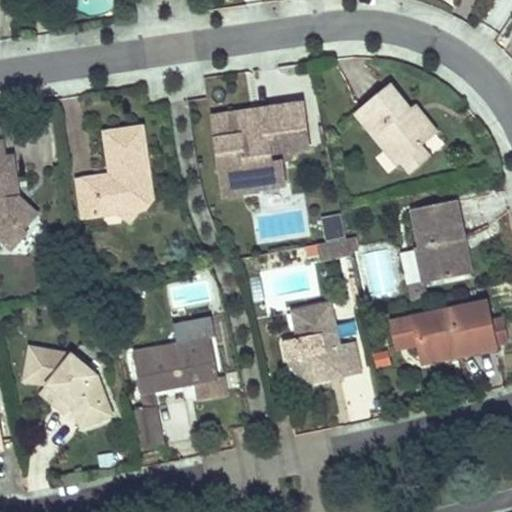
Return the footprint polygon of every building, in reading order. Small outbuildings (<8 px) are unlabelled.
[(354,121),(397,171),(401,167),(410,159),(420,151),(428,144),(408,120),(412,116),(390,90),(354,121)] [(279,119),(262,122),(263,128),(254,130),(251,120),(213,128),(230,206),(263,199),(263,196),(289,191),(284,168),(275,170),(270,151),(285,148),(286,153),(292,151),(293,157),(311,153),(301,109),(278,114),(279,119)] [(408,120),(428,144),(437,136),(416,113),(412,116),(408,120)] [(278,114),(251,120),(254,130),(263,128),(262,122),(279,119),(278,114)] [(144,132),(107,137),(111,171),(121,181),(114,188),(108,180),(77,184),(82,222),(98,220),(118,217),(128,205),(140,214),(148,213),(155,203),(154,197),(142,188),(140,177),(150,175),(144,132)] [(3,145),(0,145),(0,245),(12,256),(28,238),(25,234),(39,218),(20,200),(14,160),(6,161),(3,145)] [(286,153),(285,148),(270,151),(275,170),(284,168),(295,166),(293,157),(292,151),(286,153)] [(411,178),(429,162),(420,151),(410,159),(401,167),(411,178)] [(111,171),(108,180),(114,188),(121,181),(111,171)] [(150,175),(140,177),(142,188),(154,197),(150,175)] [(128,205),(118,217),(130,226),(140,214),(128,205)] [(457,205),(412,215),(420,252),(416,253),(424,289),(464,280),(456,246),(465,244),(457,205)] [(349,258),(345,242),(316,248),(319,264),(349,258)] [(464,280),(473,278),(465,244),(456,246),(464,280)] [(484,306),(414,321),(422,359),(458,352),(460,363),(494,356),(492,349),(489,330),(484,306)] [(334,310),(296,318),(301,346),(284,350),(288,368),(290,368),(301,366),(306,387),(329,382),(328,375),(337,373),(338,381),(361,376),(356,348),(342,351),(334,310)] [(505,327),(489,330),(492,349),(508,345),(505,327)] [(219,384),(212,342),(135,356),(144,400),(156,397),(184,392),(183,386),(193,384),(194,390),(197,390),(200,406),(228,401),(224,384),(219,384)] [(266,347),(271,372),(286,369),(282,344),(266,347)] [(24,384),(48,388),(73,408),(82,430),(114,418),(99,379),(71,358),(30,351),(24,384)] [(458,352),(422,359),(424,370),(460,363),(458,352)] [(306,387),(301,366),(290,368),(306,387)] [(337,373),(328,375),(329,382),(338,381),(337,373)] [(183,386),(184,392),(194,390),(193,384),(183,386)] [(73,408),(48,388),(41,397),(65,418),(73,408)] [(158,410),(156,397),(144,400),(146,412),(158,410)] [(130,415),(136,452),(165,447),(158,410),(146,412),(130,415)]
